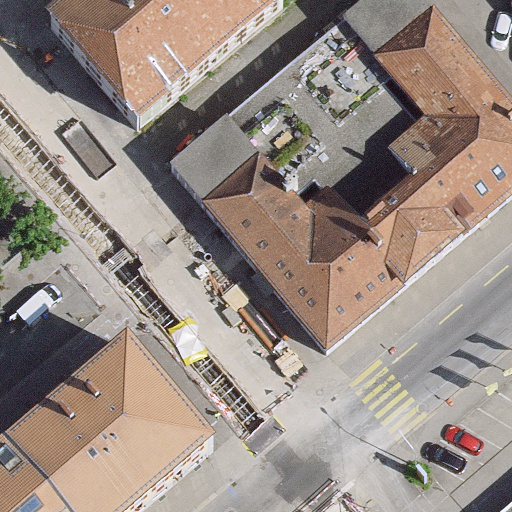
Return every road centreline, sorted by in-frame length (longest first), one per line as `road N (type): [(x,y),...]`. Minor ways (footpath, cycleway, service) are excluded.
road 1 (residential): [(143,241),(329,454)]
road 2 (primary): [(511,301),(329,454)]
road 3 (residential): [(0,78),(143,241)]
road 4 (residential): [(0,362),(143,241)]
